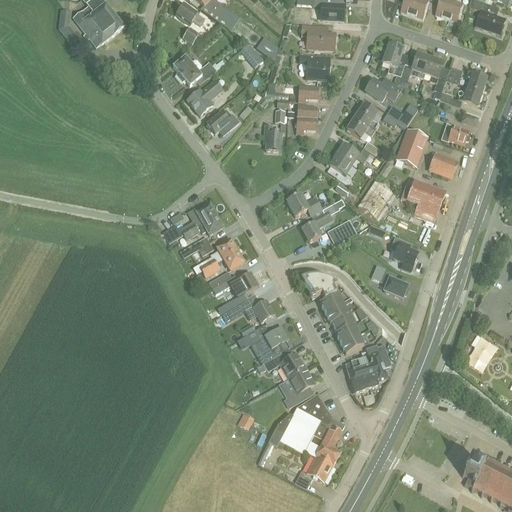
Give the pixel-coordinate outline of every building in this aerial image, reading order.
[(87,43),(89,41),(96,50),(101,47),(102,47),(113,38),(124,30),(106,5),(105,5),(101,0),(82,0),(82,1),(88,9),(73,21),(86,37),(84,38),(87,43)] [(196,0),(196,1),(203,8),(200,11),(230,33),(239,20),(223,9),(218,4),(213,0),(196,0)] [(314,0),(313,9),(321,10),(320,21),(344,23),(345,7),(331,6),(331,0),(314,0)] [(412,19),(418,0),(405,0),(401,15),(412,19)] [(418,0),(412,19),(423,22),(429,4),(422,2),(422,0),(418,0)] [(442,0),(436,18),(447,22),(454,0),(449,0),(449,3),(442,0)] [(454,0),(447,22),(458,26),(464,8),(457,5),(458,0),(454,0)] [(506,21),(486,14),(489,7),(491,8),(491,7),(472,1),(469,9),(482,14),(477,29),(500,38),(506,21)] [(184,6),(176,18),(190,27),(193,23),(200,28),(204,23),(205,21),(199,18),(197,16),(198,16),(184,6)] [(59,31),(58,31),(72,48),(79,41),(69,28),(70,19),(60,18),(59,31)] [(291,27),(288,27),(287,27),(286,27),(282,38),(285,39),(287,40),(291,27)] [(324,36),(324,29),(302,27),(301,39),(307,39),(307,51),(334,53),(335,37),(324,36)] [(204,40),(199,36),(190,30),(183,40),(194,48),(204,40)] [(265,40),(256,51),(275,64),(276,58),(279,51),(265,40)] [(248,47),(241,53),(248,63),(256,56),(248,47)] [(398,88),(405,68),(398,66),(403,51),(389,47),(383,65),(390,67),(387,75),(397,78),(394,86),(398,88)] [(425,77),(430,61),(417,56),(412,70),(405,67),(405,68),(398,88),(402,90),(405,83),(408,84),(410,77),(423,81),(425,77)] [(330,59),(303,57),(300,57),(299,66),(307,66),(306,82),(328,83),(330,59)] [(281,59),(276,58),(275,64),(269,84),(273,85),(281,59)] [(176,77),(179,81),(194,69),(198,74),(201,71),(202,68),(197,62),(194,62),(191,65),(185,59),(173,69),(178,75),(176,77)] [(439,102),(442,95),(446,83),(446,81),(439,79),(443,65),(430,61),(425,77),(431,79),(429,84),(436,86),(434,93),(437,94),(435,100),(439,102)] [(194,69),(179,81),(182,85),(184,83),(190,89),(204,77),(207,81),(216,73),(209,65),(201,71),(198,74),(194,69)] [(458,72),(450,70),(446,81),(446,83),(457,87),(462,73),(458,72)] [(467,90),(482,95),(487,81),(468,74),(466,80),(470,82),(467,90)] [(385,90),(373,82),(365,94),(381,105),(386,98),(394,103),(401,92),(389,84),(385,90)] [(187,104),(200,119),(213,109),(209,104),(222,93),(214,84),(201,95),(200,93),(187,104)] [(299,89),(298,105),(306,106),(306,102),(318,102),(319,91),(299,89)] [(477,109),(482,95),(467,90),(464,99),(460,97),(458,103),(477,109)] [(266,94),(265,99),(287,102),(288,97),(274,95),(268,95),(266,94)] [(439,102),(439,103),(449,107),(452,98),(442,95),(439,102)] [(261,104),(259,107),(260,108),(262,109),(263,109),(264,110),(268,106),(267,105),(266,104),(267,103),(264,101),(261,104)] [(427,101),(425,107),(433,110),(435,103),(427,101)] [(298,105),(297,121),(316,122),(317,110),(305,110),(306,106),(298,105)] [(364,107),(355,120),(375,133),(379,127),(373,122),(377,116),(364,107)] [(391,109),(387,116),(399,123),(407,129),(413,119),(418,112),(410,107),(405,113),(403,117),(391,109)] [(252,113),(248,109),(239,118),(243,122),(252,113)] [(221,115),(207,127),(215,137),(219,134),(225,129),(229,134),(239,125),(232,117),(231,118),(226,112),(222,116),(221,115)] [(276,113),(275,125),(284,126),(284,114),(276,113)] [(387,116),(383,122),(394,130),(396,127),(405,132),(407,129),(399,123),(387,116)] [(463,123),(475,127),(477,122),(465,118),(463,123)] [(355,120),(347,132),(360,141),(364,135),(371,139),(375,133),(355,120)] [(297,121),(296,136),(303,137),(304,133),(316,133),(316,122),(297,121)] [(469,139),(467,138),(468,134),(447,126),(441,142),(448,145),(449,142),(464,148),(465,143),(468,144),(469,139)] [(266,153),(280,154),(281,137),(271,136),(272,128),(265,128),(264,142),(266,143),(266,153)] [(428,140),(407,132),(396,162),(416,170),(428,140)] [(454,148),(434,141),(432,147),(452,154),(454,148)] [(364,150),(375,158),(379,152),(368,145),(364,150)] [(344,147),(337,158),(352,168),(356,161),(363,166),(370,157),(358,149),(354,154),(344,147)] [(429,173),(451,181),(458,164),(435,156),(432,155),(429,165),(431,166),(429,173)] [(337,158),(330,169),(340,176),(336,181),(348,189),(352,183),(345,178),(352,168),(337,158)] [(387,165),(379,176),(383,179),(390,168),(391,167),(388,165),(387,165)] [(358,209),(376,222),(393,196),(374,184),(358,209)] [(405,191),(401,201),(418,207),(414,217),(434,224),(445,196),(414,184),(410,193),(405,191)] [(340,193),(346,198),(348,195),(350,192),(348,191),(339,185),(337,189),(336,191),(340,193)] [(307,213),(311,218),(322,212),(315,200),(305,205),(300,196),(286,204),(295,219),(307,213)] [(341,203),(331,209),(335,216),(340,214),(339,212),(344,209),(341,203)] [(180,233),(183,237),(216,218),(209,206),(196,214),(194,212),(188,216),(193,225),(180,233)] [(324,224),(331,220),(327,214),(310,223),(311,226),(302,232),(309,245),(321,238),(317,231),(325,227),(324,224)] [(206,233),(209,238),(223,230),(216,218),(183,237),(186,243),(199,235),(201,233),(202,236),(206,233)] [(338,229),(328,234),(332,242),(342,236),(350,232),(353,230),(349,223),(338,229)] [(182,238),(179,233),(176,227),(163,234),(168,245),(182,238)] [(188,250),(180,255),(183,261),(191,256),(194,255),(199,252),(210,246),(206,240),(195,246),(188,250)] [(395,240),(390,251),(396,254),(393,261),(404,265),(402,270),(411,274),(418,256),(407,252),(409,246),(412,247),(395,240)] [(219,254),(210,259),(211,260),(212,260),(216,266),(223,262),(237,253),(230,241),(221,246),(216,249),(219,254)] [(210,246),(199,252),(202,258),(213,252),(210,246)] [(237,253),(223,262),(230,274),(236,271),(244,266),(237,253)] [(198,268),(193,271),(197,277),(202,274),(216,266),(212,260),(211,260),(198,268)] [(216,266),(202,274),(205,280),(219,272),(216,266)] [(407,290),(408,289),(395,283),(398,277),(385,272),(380,284),(387,287),(384,294),(402,302),(404,297),(406,298),(409,291),(407,290)] [(216,282),(210,285),(213,291),(219,287),(231,280),(228,275),(216,282)] [(219,287),(213,291),(216,297),(228,290),(230,288),(238,301),(241,299),(243,298),(245,296),(249,294),(251,293),(258,289),(250,276),(242,281),(238,283),(235,278),(231,280),(219,287)] [(337,289),(336,289),(334,288),(332,286),(331,285),(328,284),(326,283),(323,282),(321,282),(320,281),(317,281),(315,281),(312,281),(310,281),(308,282),(305,282),(304,283),(302,284),(314,300),(315,301),(318,299),(321,304),(319,305),(320,305),(336,297),(333,292),(337,289)] [(338,296),(336,297),(320,305),(325,316),(343,306),(338,296)] [(236,302),(232,304),(236,310),(244,305),(247,304),(243,298),(241,299),(238,301),(236,302)] [(236,310),(223,317),(226,324),(245,313),(252,309),(248,303),(247,304),(244,305),(236,310)] [(261,325),(266,322),(274,317),(266,303),(247,315),(251,322),(257,318),(261,325)] [(232,304),(219,312),(222,318),(223,317),(236,310),(232,304)] [(325,316),(330,326),(350,316),(350,315),(348,316),(343,306),(325,316)] [(355,326),(350,316),(330,326),(332,325),(337,335),(335,335),(335,336),(355,326)] [(252,326),(240,333),(244,340),(256,333),(252,326)] [(335,336),(340,346),(358,337),(354,327),(355,326),(335,336)] [(257,343),(251,347),(261,364),(262,366),(268,362),(279,356),(289,350),(285,343),(288,342),(281,330),(273,334),(270,336),(269,337),(264,339),(263,340),(257,343)] [(244,340),(241,341),(245,347),(249,345),(250,347),(251,347),(257,343),(263,340),(262,337),(259,331),(256,333),(244,340)] [(364,347),(358,337),(340,346),(346,357),(364,347)] [(368,360),(345,367),(355,397),(370,392),(371,395),(375,394),(374,390),(378,389),(377,386),(387,383),(384,371),(391,369),(384,348),(377,350),(376,348),(365,352),(368,360)] [(297,356),(288,361),(286,362),(283,356),(264,367),(268,374),(280,367),(288,382),(306,372),(297,356)] [(304,393),(314,387),(306,372),(288,382),(297,396),(285,403),(289,410),(308,399),(304,393)] [(333,450),(345,428),(332,421),(329,427),(314,419),(321,405),(317,398),(295,411),(291,420),(289,419),(278,428),(267,448),(271,450),(274,451),(278,443),(303,457),(305,454),(315,460),(333,468),(333,469),(340,454),(333,450)] [(242,428),(253,432),(257,420),(246,416),(242,428)] [(271,450),(267,448),(258,467),(262,469),(271,450)] [(511,511),(511,475),(507,473),(508,471),(507,470),(506,472),(498,468),(499,466),(497,465),(496,467),(488,463),(489,461),(488,460),(487,463),(480,459),(479,458),(478,459),(479,460),(476,466),(472,464),(471,462),(470,462),(470,464),(464,477),(462,477),(462,479),(464,478),(469,480),(466,487),(465,486),(464,487),(465,488),(472,492),(471,493),(472,494),(473,492),(482,496),(481,498),(482,499),(483,497),(491,501),(490,503),(491,504),(492,502),(500,506),(499,508),(505,511),(504,511),(511,511)] [(307,476),(301,473),(298,479),(310,485),(313,480),(324,485),(333,468),(315,460),(307,476)]
